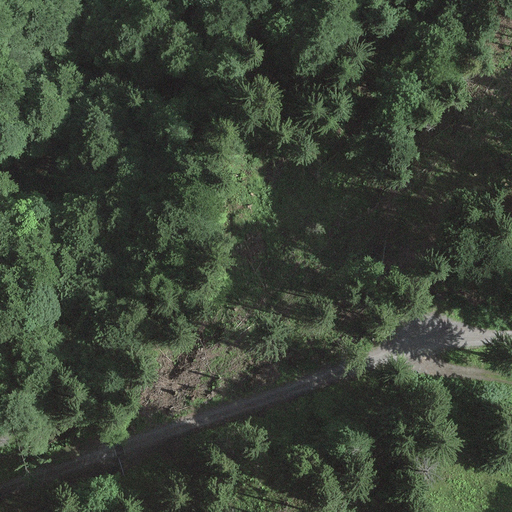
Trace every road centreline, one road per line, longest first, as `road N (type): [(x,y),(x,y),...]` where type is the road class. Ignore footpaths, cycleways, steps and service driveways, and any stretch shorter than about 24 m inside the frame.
road 1 (track): [(511,333),(383,357),(158,440),(105,472),(0,493)]
road 2 (track): [(383,357),(511,378)]
